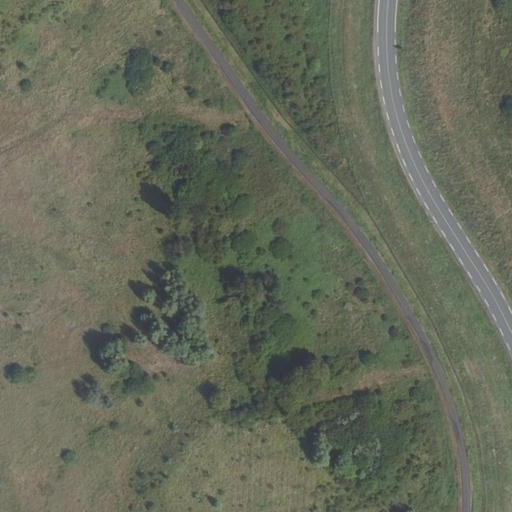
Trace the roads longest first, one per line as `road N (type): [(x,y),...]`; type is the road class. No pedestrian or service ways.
road 1 (secondary): [(388,0),(386,72),(399,126),(511,333)]
road 2 (track): [(250,108),(0,115)]
